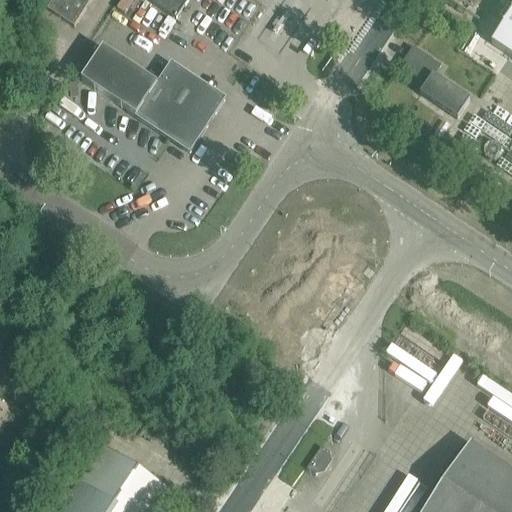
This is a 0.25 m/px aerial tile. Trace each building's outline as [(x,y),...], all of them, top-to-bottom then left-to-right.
[(92,0),(53,0),(47,11),(73,29),(92,0)] [(144,0),(176,21),(189,0),(144,0)] [(511,58),(511,10),(490,44),(511,58)] [(440,69),(413,50),(402,65),(429,83),(420,97),(457,122),(469,103),(433,79),(440,69)] [(135,120),(157,87),(102,51),(80,84),(135,120)] [(171,67),(157,87),(135,120),(189,155),(224,102),(171,67)] [(0,393),(7,398),(19,380),(2,369),(0,372),(0,393)] [(511,511),(511,473),(470,446),(425,511),(511,511)] [(321,449),(306,472),(319,480),(334,458),(321,449)] [(164,511),(174,498),(103,451),(62,511),(164,511)]
